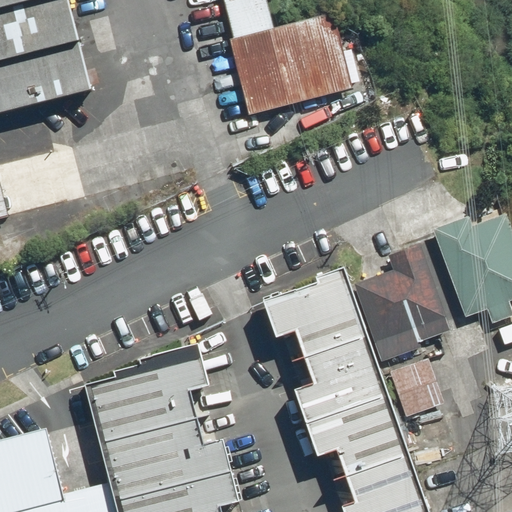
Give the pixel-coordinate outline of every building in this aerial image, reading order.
[(0,0),(0,125),(98,98),(70,0),(0,0)] [(229,53),(247,122),(355,94),(337,25),(229,53)] [(511,236),(506,220),(432,246),(461,330),(511,311),(511,236)] [(447,337),(421,264),(361,285),(387,359),(447,337)] [(432,511),(350,276),(276,301),(290,341),(304,336),(322,387),(308,392),(332,459),(346,454),(365,507),(351,511),(432,511)] [(166,360),(98,392),(126,511),(227,511),(247,507),(231,445),(211,450),(198,397),(218,392),(211,349),(166,360)] [(425,359),(388,373),(403,416),(441,402),(425,359)] [(442,418),(407,431),(419,464),(454,452),(442,418)] [(66,511),(56,472),(45,429),(0,440),(0,511),(66,511)]
